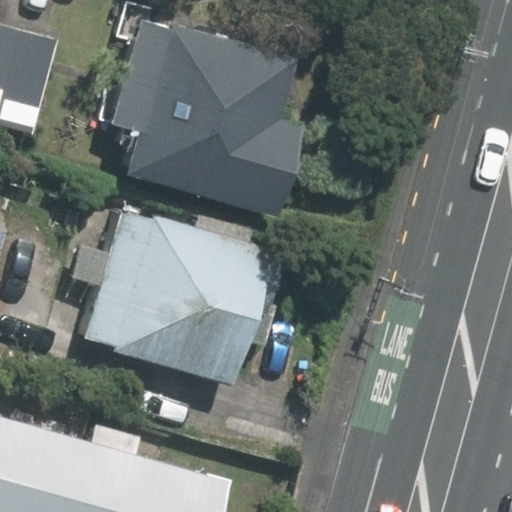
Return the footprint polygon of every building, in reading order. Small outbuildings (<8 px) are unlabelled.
[(297,50),(140,4),(106,118),(132,126),(121,163),(275,208),(303,112),(281,106),(297,50)] [(55,31),(0,16),(0,116),(31,124),(55,31)] [(278,232),(126,187),(112,233),(87,225),(74,272),(97,278),(82,330),(236,375),(278,232)] [(0,249),(12,205),(0,201),(0,249)] [(94,408),(89,426),(0,400),(0,511),(219,511),(232,466),(139,440),(144,422),(94,408)]
